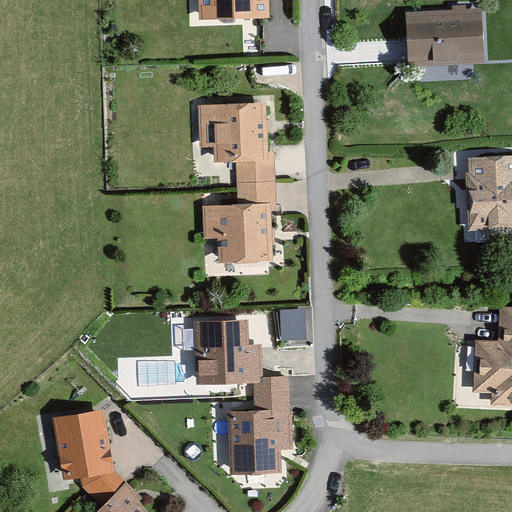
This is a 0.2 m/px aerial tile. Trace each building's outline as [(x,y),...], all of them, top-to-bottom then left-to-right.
[(202,0),(203,17),(266,16),(265,0),(202,0)] [(483,14),(411,16),(412,67),(485,65),(483,14)] [(269,107),(203,108),(203,147),(219,146),(219,163),(239,162),(270,162),(269,107)] [(511,158),(466,159),(466,232),(511,232),(511,158)] [(270,162),(239,162),(240,210),(271,209),(270,162)] [(240,210),(207,210),(208,238),(222,238),(223,262),(272,261),(271,209),(240,210)] [(281,309),(281,339),(312,339),(311,308),(281,309)] [(511,309),(498,308),(497,338),(471,338),(470,391),(487,396),(488,407),(511,407),(511,309)] [(247,325),(200,325),(200,381),(262,381),(262,350),(247,350),(247,325)] [(288,384),(257,385),(258,414),(234,415),(237,473),(277,471),(276,449),(290,448),(288,384)] [(108,417),(59,419),(65,478),(81,476),(90,494),(121,484),(112,469),(108,417)] [(144,511),(126,491),(103,511),(144,511)]
